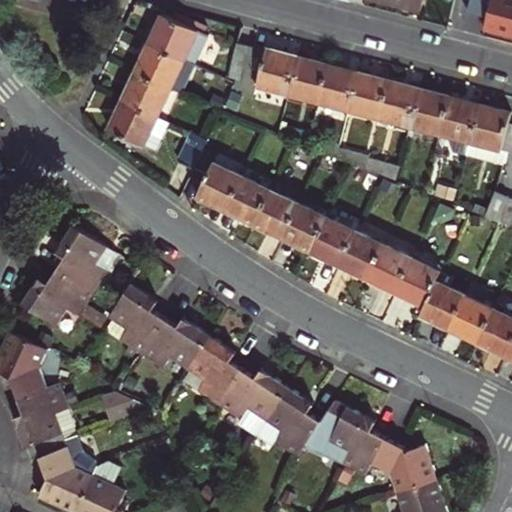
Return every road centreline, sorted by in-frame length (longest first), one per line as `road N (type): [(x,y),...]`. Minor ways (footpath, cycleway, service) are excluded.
road 1 (residential): [(51,134),(303,313),(511,411)]
road 2 (residential): [(240,0),(511,71)]
road 3 (residential): [(51,134),(0,247)]
